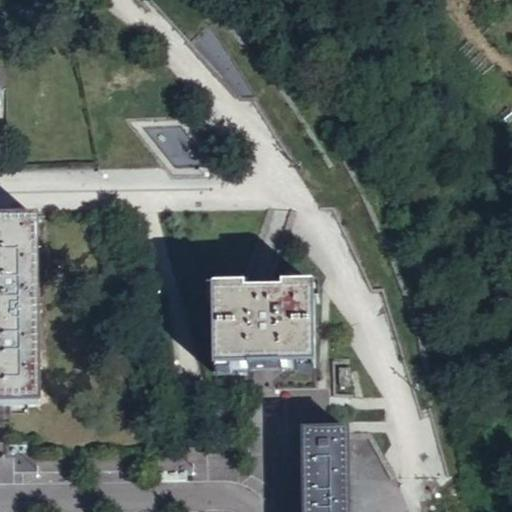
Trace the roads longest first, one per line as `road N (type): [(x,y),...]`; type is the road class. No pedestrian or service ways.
road 1 (residential): [(0,191),(292,188)]
road 2 (residential): [(0,495),(224,493),(255,511)]
